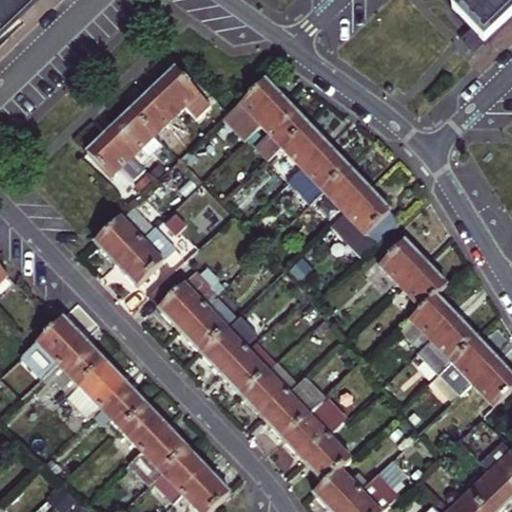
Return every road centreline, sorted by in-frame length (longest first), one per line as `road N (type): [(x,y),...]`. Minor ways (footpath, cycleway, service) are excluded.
road 1 (residential): [(290,511),(0,196)]
road 2 (residential): [(289,45),(390,118),(428,157)]
road 3 (residential): [(428,157),(511,284)]
road 4 (residential): [(0,93),(96,0)]
